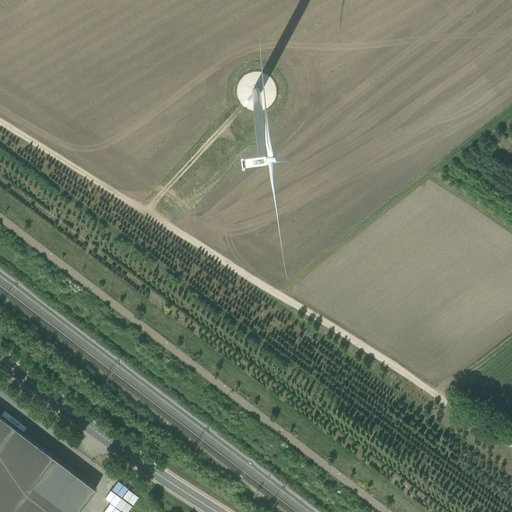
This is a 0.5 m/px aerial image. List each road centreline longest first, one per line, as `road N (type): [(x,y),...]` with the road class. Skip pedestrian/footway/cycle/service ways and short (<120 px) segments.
road 1 (track): [(0,118),(511,442)]
road 2 (track): [(278,294),(511,109)]
road 3 (tertiary): [(216,511),(0,358)]
